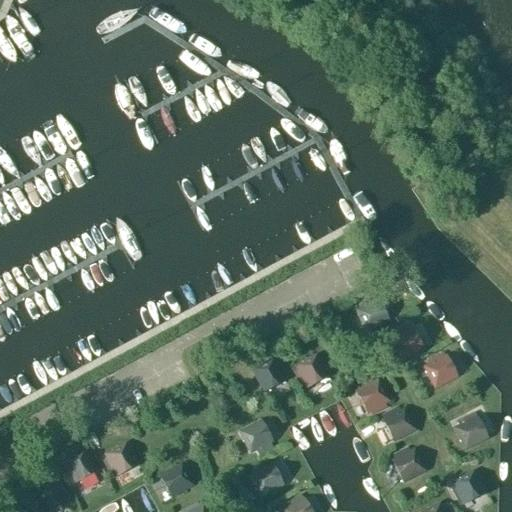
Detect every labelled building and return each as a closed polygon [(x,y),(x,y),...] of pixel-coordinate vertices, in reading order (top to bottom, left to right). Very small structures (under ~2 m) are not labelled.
[(377,299),(354,311),(366,333),(388,321),(377,299)] [(411,328),(388,339),(400,362),(423,350),(411,328)] [(316,355),(294,366),(306,389),(328,377),(316,355)] [(446,355),(423,367),(434,390),(457,378),(446,355)] [(273,359),(251,371),(263,393),(285,381),(273,359)] [(377,380),(354,392),(366,414),(389,402),(377,380)] [(404,409),(381,421),(393,443),(415,431),(404,409)] [(476,416),(452,428),(464,451),(488,439),(476,416)] [(261,420),(238,432),(250,454),(272,442),(261,420)] [(126,443),(104,455),(116,478),(138,466),(126,443)] [(84,449),(62,461),(75,484),(97,472),(84,449)] [(413,449),(391,461),(402,484),(425,472),(413,449)] [(181,464),(158,477),(170,499),(193,486),(181,464)] [(271,464),(249,476),(261,498),(283,486),(271,464)] [(474,471),(451,483),(463,506),(485,494),(474,471)] [(55,481),(33,493),(42,511),(51,511),(67,504),(55,481)] [(310,511),(303,499),(281,511),(310,511)] [(444,511),(440,503),(421,511),(444,511)]
